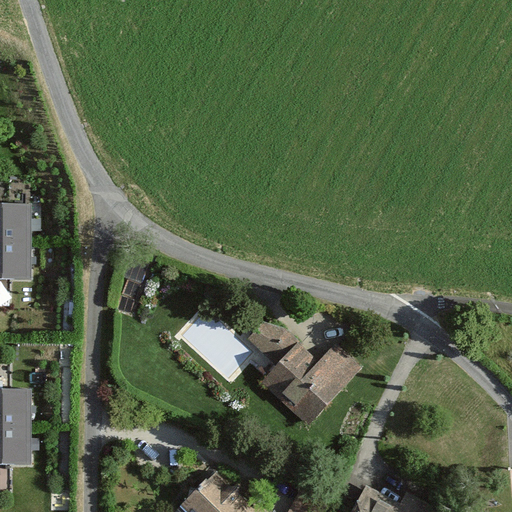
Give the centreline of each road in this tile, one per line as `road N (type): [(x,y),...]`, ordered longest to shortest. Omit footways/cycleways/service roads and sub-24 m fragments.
road 1 (residential): [(89,511),(98,258),(108,199)]
road 2 (residential): [(397,309),(176,246),(108,199)]
road 3 (residential): [(108,199),(60,102),(28,0)]
road 4 (residential): [(511,405),(397,309)]
